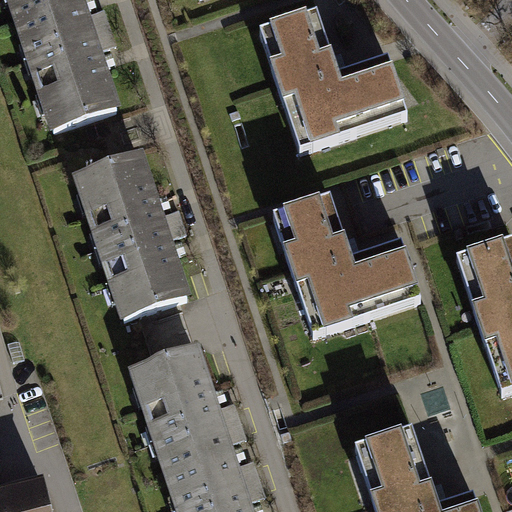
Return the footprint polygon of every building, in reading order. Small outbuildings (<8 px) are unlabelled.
[(2,0),(25,69),(94,46),(81,8),(78,0),(2,0)] [(314,16),(257,35),(300,159),(405,122),(385,65),(337,82),(314,16)] [(25,69),(49,140),(118,118),(101,67),(94,46),(25,69)] [(70,185),(93,258),(164,235),(156,211),(140,163),(70,185)] [(330,197),(268,217),(308,340),(417,306),(398,246),(351,261),(330,197)] [(93,258),(117,331),(187,308),(170,256),(164,235),(93,258)] [(501,401),(511,396),(511,241),(511,242),(452,262),(501,401)] [(20,342),(8,345),(14,364),(25,361),(20,342)] [(125,372),(150,445),(218,422),(213,406),(194,349),(125,372)] [(150,445),(171,511),(193,511),(243,496),(231,461),(218,422),(150,445)] [(354,451),(373,511),(477,511),(473,497),(435,509),(411,433),(354,451)] [(0,511),(51,511),(43,481),(0,491),(0,511)] [(193,511),(248,511),(243,496),(193,511)]
